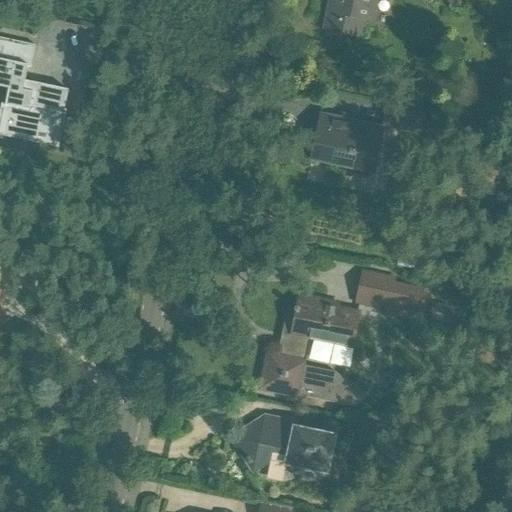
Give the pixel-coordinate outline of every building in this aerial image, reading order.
[(374,11),(376,0),(330,0),(324,30),(359,37),(365,9),(374,11)] [(30,68),(35,46),(0,38),(0,87),(9,89),(5,106),(7,106),(1,136),(58,148),(66,111),(63,110),(67,90),(24,81),(27,67),(30,68)] [(412,132),(417,110),(388,104),(383,125),(412,132)] [(343,120),(321,115),(311,160),(351,168),(350,173),(369,177),(369,172),(373,173),(382,129),(353,122),(354,118),(344,116),(343,120)] [(415,320),(418,304),(421,290),(392,284),(393,279),(363,273),(357,303),(386,309),(385,314),(415,320)] [(282,333),(284,333),(279,357),(267,354),(260,389),(286,395),(286,392),(295,394),(294,396),(355,408),(355,407),(354,407),(357,394),(334,374),(331,378),(303,372),(310,338),(352,347),(359,313),(323,306),(325,301),(299,296),(297,306),(295,305),(293,311),(287,310),(282,333)] [(328,476),(337,435),(296,426),(297,422),(264,415),(228,438),(252,475),(269,464),(270,461),(284,464),(283,467),(328,476)] [(258,511),(288,511),(290,508),(261,502),(258,511)]
